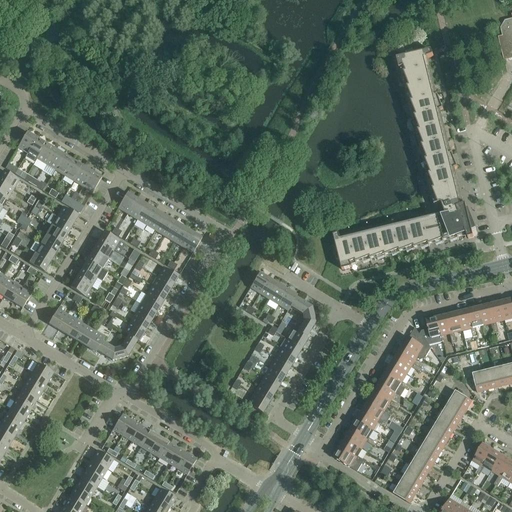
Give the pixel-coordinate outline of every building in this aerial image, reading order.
[(511,14),(511,15),(511,19),(505,21),(500,28),(502,36),(498,37),(504,62),(511,59),(511,14)] [(468,240),(470,239),(465,228),(471,226),(466,205),(461,207),(423,53),(397,60),(400,70),(404,68),(406,73),(404,73),(410,88),(408,88),(413,102),(411,103),(417,117),(415,117),(420,131),(419,132),(424,146),(422,146),(428,160),(426,161),(431,175),(429,175),(435,189),(433,190),(439,205),(442,204),(446,215),(446,218),(336,244),(342,271),(352,268),(351,263),(355,262),(356,264),(370,258),(370,260),(385,254),(385,256),(399,251),(400,253),(414,247),(414,249),(428,244),(429,246),(443,240),(443,242),(457,237),(458,238),(467,235),(468,240)] [(18,149),(27,154),(37,139),(27,133),(18,149)] [(35,163),(37,160),(46,145),(37,139),(27,154),(26,157),(35,163)] [(46,166),(55,150),(46,145),(37,160),(46,166)] [(55,171),(64,156),(55,150),(46,166),(55,171)] [(64,177),(74,161),(64,156),(55,171),(64,177)] [(74,182),(83,167),(74,161),(64,177),(74,182)] [(15,175),(18,170),(9,164),(5,169),(15,175)] [(83,188),(92,173),(83,167),(74,182),(83,188)] [(18,170),(15,175),(24,181),(27,175),(18,170)] [(19,181),(4,172),(0,178),(0,182),(14,191),(19,181)] [(92,194),(102,178),(92,173),(83,188),(92,194)] [(27,175),(24,181),(34,186),(37,181),(27,175)] [(37,181),(34,186),(43,192),(46,186),(41,182),(40,183),(37,181)] [(14,191),(0,182),(0,194),(8,200),(14,191)] [(8,200),(0,194),(0,207),(2,209),(8,200)] [(127,194),(118,209),(128,215),(137,200),(127,194)] [(65,196),(61,203),(67,206),(71,208),(74,203),(75,202),(65,196)] [(137,221),(146,205),(137,200),(128,215),(137,221)] [(74,203),(71,208),(74,211),(80,214),(84,207),(75,202),(74,203)] [(33,210),(39,213),(42,208),(37,204),(33,210)] [(146,226),(155,211),(146,205),(137,221),(146,226)] [(78,217),(63,207),(57,217),(73,226),(78,217)] [(155,232),(165,216),(155,211),(146,226),(155,232)] [(165,216),(155,232),(165,237),(174,222),(165,216)] [(52,226),(67,236),(73,226),(57,217),(52,226)] [(174,222),(165,237),(174,243),(183,227),(174,222)] [(46,236),(62,245),(67,236),(52,226),(46,236)] [(183,227),(174,243),(183,248),(192,233),(183,227)] [(120,242),(104,232),(98,242),(114,251),(120,242)] [(193,254),(202,239),(192,233),(183,248),(193,254)] [(41,245),(56,254),(62,245),(46,236),(41,245)] [(1,246),(6,249),(12,240),(7,237),(1,246)] [(114,251),(98,242),(93,251),(108,260),(114,251)] [(35,254),(50,263),(56,254),(41,245),(35,254)] [(108,260),(93,251),(87,260),(103,270),(108,260)] [(29,264),(45,273),(50,263),(35,254),(29,264)] [(103,270),(87,260),(82,270),(97,279),(103,270)] [(179,277),(163,268),(157,278),(173,287),(179,277)] [(97,279),(82,270),(76,279),(91,288),(97,279)] [(132,274),(130,278),(140,284),(142,280),(132,274)] [(260,274),(250,289),(260,295),(269,279),(260,274)] [(4,277),(0,283),(0,295),(4,298),(13,282),(4,277)] [(152,287),(167,296),(173,287),(157,278),(152,287)] [(71,289),(86,298),(91,288),(76,279),(71,289)] [(269,300),(278,285),(269,279),(260,295),(269,300)] [(13,282),(4,298),(13,303),(22,288),(13,282)] [(278,285),(269,300),(278,306),(288,291),(278,285)] [(146,296),(162,305),(167,296),(152,287),(146,296)] [(23,309),(32,294),(22,288),(13,303),(23,309)] [(288,312),(290,308),(296,298),(297,296),(288,291),(278,306),(288,312)] [(162,305),(146,296),(141,305),(156,315),(162,305)] [(296,333),(292,331),(287,340),(302,349),(308,340),(306,339),(316,323),(312,308),(296,298),(290,308),(306,317),(296,333)] [(511,319),(511,303),(511,300),(500,303),(505,321),(511,319)] [(505,321),(500,303),(490,305),(494,324),(492,324),(493,329),(498,328),(497,323),(505,321)] [(156,315),(141,305),(135,315),(151,324),(156,315)] [(494,324),(490,305),(479,308),(484,326),(492,324),(494,324)] [(484,326),(479,308),(469,310),(473,329),(471,330),(472,334),(477,333),(475,329),(484,326)] [(58,310),(49,325),(58,331),(68,315),(58,310)] [(473,329),(469,310),(458,313),(463,332),(471,330),(473,329)] [(463,332),(458,313),(448,316),(452,334),(450,335),(451,340),(456,338),(454,334),(463,332)] [(68,336),(77,321),(68,315),(58,331),(68,336)] [(151,324),(135,315),(129,324),(145,333),(151,324)] [(452,334),(448,316),(437,318),(442,337),(450,335),(452,334)] [(428,330),(422,331),(419,335),(423,338),(425,335),(429,334),(431,339),(442,337),(437,318),(426,321),(428,330)] [(77,321),(68,336),(77,342),(86,327),(77,321)] [(128,336),(138,342),(139,343),(145,333),(129,324),(124,333),(128,336)] [(86,327),(77,342),(86,348),(96,332),(86,327)] [(276,333),(270,330),(268,329),(266,332),(274,337),(276,333)] [(128,336),(118,351),(103,342),(105,338),(96,332),(86,348),(96,353),(97,352),(112,361),(128,357),(138,342),(128,336)] [(415,342),(408,337),(402,347),(418,357),(424,347),(419,344),(423,338),(419,335),(415,342)] [(281,349),(296,359),(302,349),(287,340),(281,349)] [(418,357),(402,347),(396,356),(413,366),(412,368),(416,371),(418,367),(414,364),(418,357)] [(275,359),(291,368),(296,359),(281,349),(275,359)] [(11,361),(15,363),(21,354),(17,351),(11,361)] [(413,366),(396,356),(391,365),(407,375),(412,368),(413,366)] [(270,368),(285,377),(291,368),(275,359),(270,368)] [(54,374),(38,364),(32,374),(48,383),(54,374)] [(407,375),(391,365),(385,375),(402,385),(400,387),(405,389),(407,385),(403,383),(407,375)] [(509,385),(505,367),(494,369),(499,388),(509,385)] [(285,377),(270,368),(264,377),(280,386),(285,377)] [(499,388),(494,369),(484,372),(488,391),(499,388)] [(473,375),(477,393),(488,391),(484,372),(473,375)] [(27,383),(42,392),(48,383),(32,374),(27,383)] [(402,385),(385,375),(380,384),(396,394),(401,397),(406,390),(405,389),(400,387),(402,385)] [(280,386),(264,377),(259,386),(274,396),(280,386)] [(21,392),(37,402),(42,392),(27,383),(21,392)] [(396,394),(380,384),(374,393),(390,403),(389,405),(393,408),(396,404),(392,401),(396,394)] [(274,396),(259,386),(253,396),(268,405),(274,396)] [(428,396),(433,399),(436,393),(431,390),(428,396)] [(15,401),(31,411),(37,402),(21,392),(15,401)] [(472,402),(456,392),(450,402),(466,412),(472,402)] [(390,403),(374,393),(368,402),(385,412),(389,405),(390,403)] [(247,405),(263,414),(268,405),(253,396),(247,405)] [(10,410),(25,420),(31,411),(15,401),(10,410)] [(385,412),(368,402),(363,412),(379,422),(378,424),(382,426),(384,422),(380,420),(385,412)] [(444,411),(461,421),(466,412),(450,402),(444,411)] [(25,420),(10,410),(4,420),(20,429),(25,420)] [(439,420),(455,430),(461,421),(444,411),(439,420)] [(379,422),(363,412),(357,421),(373,431),(378,424),(379,422)] [(122,415),(113,431),(122,437),(132,421),(122,415)] [(20,429),(4,420),(0,426),(0,429),(14,438),(20,429)] [(433,429),(450,439),(455,430),(439,420),(433,429)] [(131,442),(141,426),(132,421),(122,437),(131,442)] [(373,431),(357,421),(351,430),(368,440),(367,442),(371,445),(373,441),(369,438),(373,431)] [(141,448),(150,432),(141,426),(131,442),(141,448)] [(395,432),(401,435),(404,430),(398,427),(395,432)] [(14,438),(0,429),(0,442),(9,448),(14,438)] [(428,439),(444,448),(450,439),(433,429),(428,439)] [(368,440),(351,430),(346,440),(362,450),(367,442),(368,440)] [(150,453),(159,438),(150,432),(141,448),(150,453)] [(159,438),(150,453),(159,459),(169,443),(159,438)] [(444,448),(428,439),(422,448),(438,458),(444,448)] [(106,447),(111,450),(115,443),(110,440),(106,447)] [(362,450),(346,440),(340,449),(357,459),(355,461),(360,463),(362,459),(358,457),(362,450)] [(9,448),(0,442),(0,455),(3,457),(9,448)] [(169,443),(159,459),(169,465),(178,449),(169,443)] [(483,445),(471,464),(479,469),(481,466),(483,467),(493,450),(483,445)] [(438,458),(422,448),(416,457),(433,467),(438,458)] [(178,449),(169,465),(178,470),(187,454),(178,449)] [(351,469),(355,461),(357,459),(340,449),(334,459),(351,469)] [(493,450),(483,467),(481,466),(479,469),(478,470),(482,472),(485,468),(492,472),(502,456),(493,450)] [(113,461),(98,451),(92,461),(108,470),(113,461)] [(187,476),(197,460),(187,454),(178,470),(187,476)] [(392,455),(389,461),(394,464),(397,458),(392,455)] [(492,472),(499,477),(501,478),(511,462),(502,456),(492,472)] [(433,467),(416,457),(411,466),(427,476),(433,467)] [(86,470),(102,479),(108,470),(92,461),(86,470)] [(511,462),(501,478),(499,477),(497,481),(501,483),(503,479),(511,483),(511,481),(511,462)] [(387,477),(391,470),(385,466),(381,473),(387,477)] [(427,476),(411,466),(405,476),(422,485),(427,476)] [(81,479),(97,489),(102,479),(86,470),(81,479)] [(422,485),(405,476),(400,485),(416,495),(422,485)] [(468,477),(466,481),(472,484),(476,478),(472,476),(468,477)] [(75,488),(91,498),(97,489),(81,479),(75,488)] [(464,483),(460,489),(467,493),(471,487),(464,483)] [(394,495),(410,504),(416,495),(400,485),(394,495)] [(473,497),(477,490),(471,487),(467,493),(473,497)] [(70,498),(85,507),(91,498),(75,488),(70,498)] [(176,499),(161,489),(155,499),(171,508),(176,499)] [(479,498),(486,502),(489,498),(482,494),(479,498)] [(452,496),(442,511),(455,511),(462,502),(452,496)] [(64,507),(72,511),(82,511),(85,507),(70,498),(64,507)] [(486,502),(485,504),(492,508),(496,502),(489,498),(486,502)] [(149,508),(156,511),(168,511),(171,508),(155,499),(149,508)] [(468,511),(471,507),(462,502),(455,511),(468,511)]
